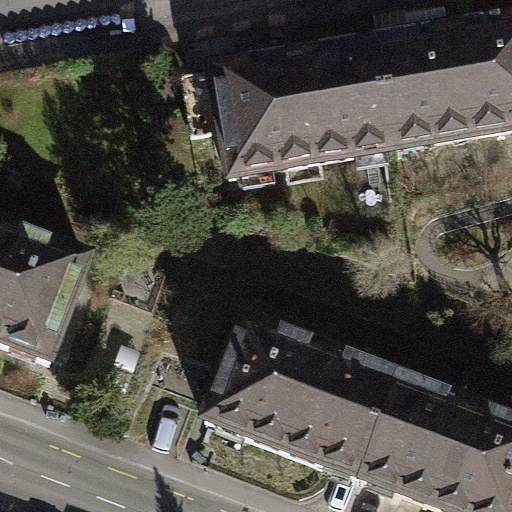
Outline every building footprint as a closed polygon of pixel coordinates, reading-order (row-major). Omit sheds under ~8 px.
[(511,31),(382,51),(400,170),(511,153),(511,31)] [(225,197),(400,170),(382,51),(206,78),(225,197)] [(104,270),(0,231),(0,363),(61,386),(104,270)] [(207,441),(364,501),(405,395),(248,335),(207,441)] [(511,511),(511,436),(405,395),(364,501),(392,511),(511,511)]
